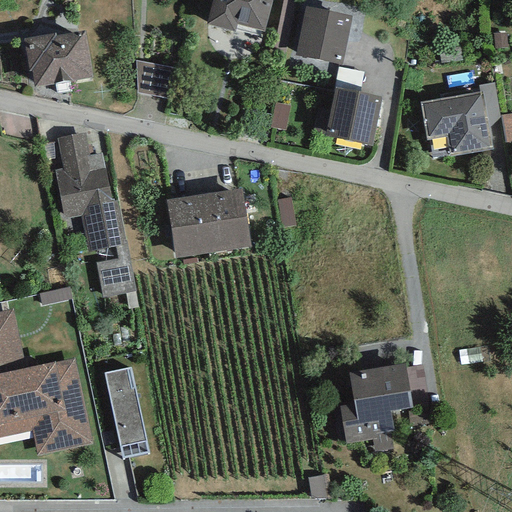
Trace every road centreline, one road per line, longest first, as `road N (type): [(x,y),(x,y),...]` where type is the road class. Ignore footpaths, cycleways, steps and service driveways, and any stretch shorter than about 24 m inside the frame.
road 1 (residential): [(0,103),(511,210)]
road 2 (residential): [(0,511),(337,509)]
